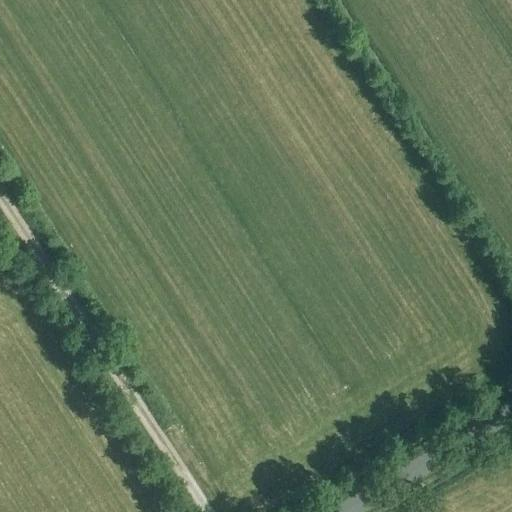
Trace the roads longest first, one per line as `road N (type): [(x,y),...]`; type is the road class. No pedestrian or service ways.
road 1 (track): [(207,511),(0,195)]
road 2 (tertiary): [(353,511),(511,415)]
